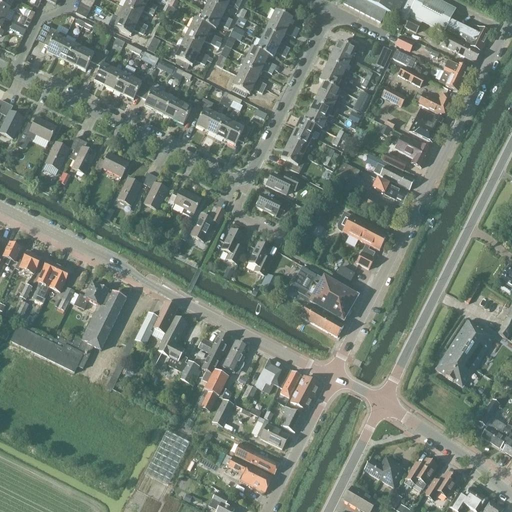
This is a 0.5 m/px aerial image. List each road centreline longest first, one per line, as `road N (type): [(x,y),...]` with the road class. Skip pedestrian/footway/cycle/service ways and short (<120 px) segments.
road 1 (residential): [(332,378),(511,17)]
road 2 (tertiary): [(332,378),(0,207)]
road 3 (tertiary): [(382,402),(511,141)]
road 4 (residential): [(240,179),(0,66)]
road 5 (residential): [(240,179),(331,10)]
road 6 (tertiary): [(511,491),(382,402)]
road 7 (residential): [(265,511),(332,378)]
road 8 (tertiary): [(326,511),(382,402)]
